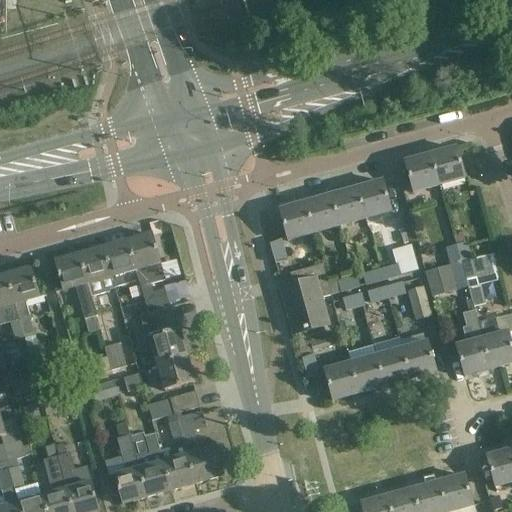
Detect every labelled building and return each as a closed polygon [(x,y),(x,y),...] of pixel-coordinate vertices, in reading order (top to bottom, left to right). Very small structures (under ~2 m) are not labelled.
[(431,156),(439,188),(466,180),(458,149),(431,156)] [(413,195),(439,188),(431,156),(404,164),(413,195)] [(359,190),(367,221),(394,213),(385,183),(359,190)] [(367,221),(359,190),(333,197),(341,228),(367,221)] [(341,228),(333,197),(307,205),(315,235),(341,228)] [(289,243),(315,235),(307,205),(280,212),(289,243)] [(153,235),(129,242),(137,271),(147,309),(148,311),(161,308),(169,305),(164,290),(152,294),(150,286),(166,281),(162,265),(153,235)] [(287,262),(282,241),(269,244),(275,265),(287,262)] [(129,242),(105,249),(116,288),(127,285),(124,275),(137,271),(129,242)] [(456,246),(461,262),(472,259),(468,243),(456,246)] [(449,266),(461,262),(456,246),(445,249),(449,266)] [(116,288),(105,249),(80,255),(92,298),(93,298),(111,293),(110,290),(116,288)] [(92,298),(80,255),(56,262),(59,276),(52,278),(56,294),(64,292),(76,288),(90,334),(100,331),(96,317),(97,316),(93,298),(92,298)] [(467,281),(461,262),(449,266),(426,272),(433,299),(458,291),(456,284),(467,281)] [(332,297),(329,285),(324,266),(291,275),(294,288),(283,291),(296,336),(328,327),(321,300),(332,297)] [(397,266),(381,270),(384,282),(401,278),(397,266)] [(16,305),(15,305),(19,319),(20,319),(25,338),(24,339),(29,356),(39,353),(25,302),(41,298),(32,269),(8,275),(16,305)] [(381,270),(362,275),(366,287),(384,282),(381,270)] [(8,275),(0,277),(0,326),(10,324),(9,322),(19,319),(15,305),(16,305),(8,275)] [(357,277),(329,285),(332,297),(361,289),(357,277)] [(402,282),(386,287),(390,300),(406,296),(402,282)] [(371,305),(390,300),(386,287),(367,292),(371,305)] [(431,317),(423,288),(407,292),(416,322),(431,317)] [(361,295),(342,300),(346,312),(365,307),(361,295)] [(137,305),(121,310),(124,321),(140,316),(137,305)] [(158,365),(188,357),(180,330),(173,332),(167,309),(140,317),(144,332),(156,329),(158,336),(151,338),(158,365)] [(492,371),(478,323),(475,312),(463,315),(467,329),(464,330),(468,345),(457,349),(465,379),(492,371)] [(478,323),(492,371),(511,365),(511,342),(510,334),(500,336),(495,318),(478,323)] [(14,341),(24,339),(25,338),(20,319),(19,319),(9,322),(10,324),(14,341)] [(404,351),(412,381),(439,374),(430,343),(425,345),(422,335),(400,341),(403,351),(404,351)] [(338,337),(310,345),(312,351),(339,343),(338,337)] [(104,349),(106,358),(110,372),(127,367),(120,344),(104,349)] [(378,358),(386,388),(412,381),(404,351),(403,351),(378,358)] [(307,380),(319,377),(312,354),(302,358),(307,380)] [(188,357),(158,365),(165,392),(195,384),(188,357)] [(110,372),(106,358),(86,364),(90,379),(110,372)] [(352,365),(360,395),(386,388),(378,358),(352,365)] [(351,365),(326,372),(326,376),(329,385),(334,403),(360,395),(352,365),(351,365)] [(63,388),(58,371),(35,378),(40,394),(63,388)] [(143,388),(139,375),(125,379),(128,393),(143,388)] [(22,380),(12,383),(16,397),(26,395),(22,380)] [(118,397),(114,383),(92,388),(95,403),(118,397)] [(197,393),(170,400),(174,415),(201,408),(197,393)] [(68,411),(63,397),(42,402),(46,417),(68,411)] [(42,426),(37,405),(23,408),(28,429),(42,426)] [(185,441),(184,441),(185,445),(186,445),(197,485),(222,478),(213,449),(199,454),(193,432),(206,428),(202,413),(178,419),(178,422),(179,422),(185,441)] [(0,464),(4,463),(25,458),(16,419),(2,423),(0,415),(0,437),(1,437),(3,445),(0,445),(0,464)] [(174,444),(184,441),(185,441),(179,422),(178,422),(169,425),(174,444)] [(136,458),(127,423),(116,426),(119,439),(117,439),(126,474),(108,479),(114,498),(121,496),(124,506),(149,499),(137,458),(136,458)] [(150,455),(137,458),(149,499),(173,492),(162,451),(157,434),(145,437),(150,455)] [(64,444),(56,447),(74,511),(100,511),(93,483),(79,487),(70,455),(67,456),(64,444)] [(53,495),(44,497),(48,511),(74,511),(56,447),(55,447),(55,445),(45,447),(49,460),(48,460),(52,475),(49,481),(53,495)] [(185,445),(162,451),(173,492),(197,485),(186,445),(185,445)] [(511,484),(511,451),(486,459),(495,489),(511,484)] [(7,475),(4,463),(0,464),(0,492),(15,488),(11,474),(7,475)] [(439,484),(446,511),(457,511),(474,507),(466,476),(439,484)] [(418,511),(446,511),(439,484),(413,491),(418,511)] [(418,511),(413,491),(387,498),(390,511),(418,511)] [(22,511),(20,504),(17,492),(2,496),(6,508),(0,509),(0,511),(22,511)] [(48,511),(44,497),(20,504),(22,511),(48,511)] [(361,511),(390,511),(387,498),(360,506),(361,511)]
